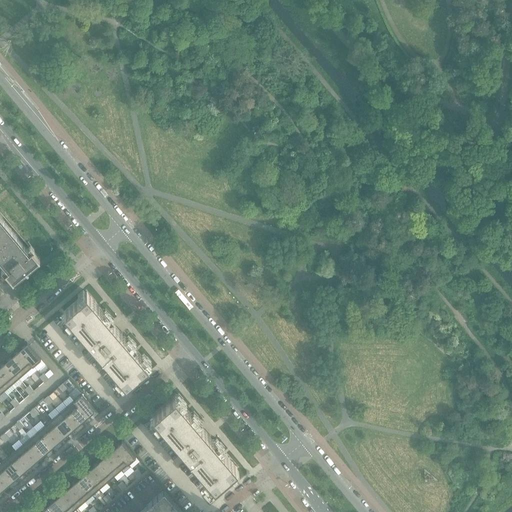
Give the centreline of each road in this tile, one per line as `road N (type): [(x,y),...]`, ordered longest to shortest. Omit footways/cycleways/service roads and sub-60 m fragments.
road 1 (secondary): [(306,442),(125,226)]
road 2 (residential): [(190,351),(5,511)]
road 3 (secondary): [(125,226),(0,77)]
road 4 (secondary): [(0,122),(100,247)]
road 5 (secondary): [(190,351),(279,464)]
road 6 (secondary): [(100,247),(190,351)]
road 7 (residential): [(0,335),(100,247)]
